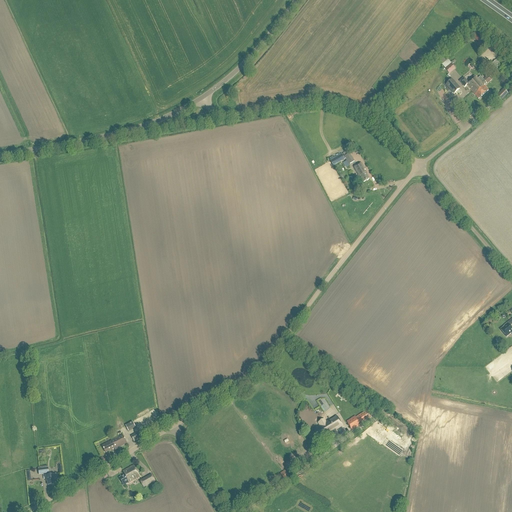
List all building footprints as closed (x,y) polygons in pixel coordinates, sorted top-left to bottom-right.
[(475,33),(472,36),(478,43),(482,39),(478,34),(476,32),(475,33)] [(449,75),(456,69),(452,65),(451,64),(451,63),(448,60),(443,64),(446,68),(445,69),(449,75)] [(482,83),(472,92),(478,99),(488,91),(484,86),(486,84),(487,85),(492,80),(488,76),(483,81),(483,80),(481,82),(482,83)] [(483,80),(480,77),(478,79),(476,77),(469,84),(464,79),(460,82),(465,88),(466,86),(472,92),(482,83),(481,82),(483,80)] [(454,94),(460,89),(452,81),(449,83),(450,84),(448,86),(454,94)] [(441,88),(444,95),(446,94),(447,97),(450,96),(447,86),(441,88)] [(501,101),(507,93),(504,90),(497,97),(501,101)] [(346,168),(350,166),(350,165),(355,162),(350,154),(344,157),(347,161),(343,164),(346,168)] [(334,165),(344,159),(342,155),(331,161),(334,165)] [(363,183),(369,179),(364,171),(366,170),(362,163),(354,168),(363,183)] [(511,310),(510,312),(511,314),(511,318),(507,323),(508,324),(500,330),(506,337),(511,333),(511,334),(511,310)] [(340,391),(338,394),(346,400),(348,397),(340,391)] [(360,424),(371,417),(367,411),(356,418),(355,417),(347,422),(353,431),(361,426),(360,424)] [(331,432),(331,434),(343,426),(337,416),(325,423),(315,429),(320,438),(325,435),(326,437),(329,435),(328,434),(331,432)] [(129,431),(136,428),(134,423),(126,426),(129,431)] [(135,442),(142,438),(139,432),(132,437),(135,442)] [(116,450),(127,444),(123,436),(103,446),(107,453),(115,448),(116,450)] [(124,486),(141,477),(134,466),(123,472),(125,475),(120,478),(124,486)] [(286,479),(291,476),(287,470),(282,473),(286,479)] [(54,475),(54,474),(45,475),(46,481),(47,481),(48,486),(55,485),(54,481),(58,481),(57,474),(54,475)] [(144,489),(156,482),(152,475),(140,481),(144,489)]
